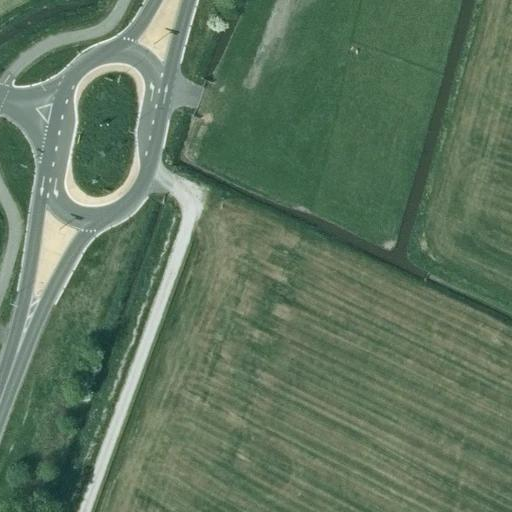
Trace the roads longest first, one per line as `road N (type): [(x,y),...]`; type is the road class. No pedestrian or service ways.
road 1 (secondary): [(91,220),(108,218),(136,195),(164,89)]
road 2 (secondary): [(42,186),(25,325)]
road 3 (secondary): [(25,325),(91,220)]
